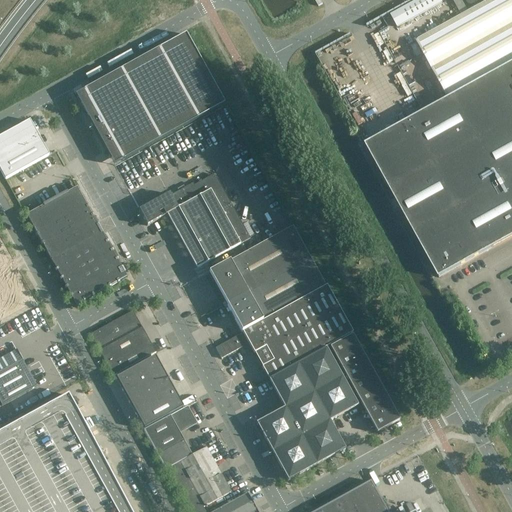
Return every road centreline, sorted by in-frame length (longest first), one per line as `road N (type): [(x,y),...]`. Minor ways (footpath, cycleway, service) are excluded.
road 1 (unclassified): [(463,407),(268,57)]
road 2 (unclassified): [(153,280),(279,509)]
road 3 (unclassified): [(49,93),(153,280)]
road 4 (unclassified): [(279,509),(463,407)]
road 5 (unclassified): [(170,511),(68,328)]
road 6 (unclassified): [(217,0),(49,93)]
road 7 (unclassified): [(68,328),(0,203)]
